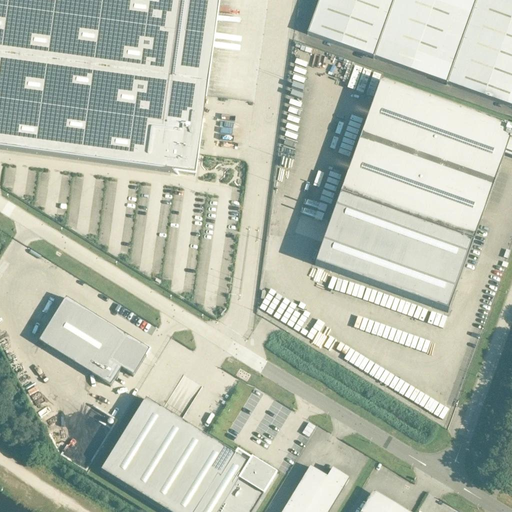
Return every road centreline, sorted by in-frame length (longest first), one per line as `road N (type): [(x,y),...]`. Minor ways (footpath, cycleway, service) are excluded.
road 1 (unclassified): [(0,205),(446,478)]
road 2 (unknown): [(511,195),(455,326),(426,338),(399,334),(333,298),(311,273),(303,220),(321,128)]
road 3 (unknown): [(304,0),(304,24),(320,36),(511,106)]
road 4 (unclassified): [(446,478),(511,301)]
